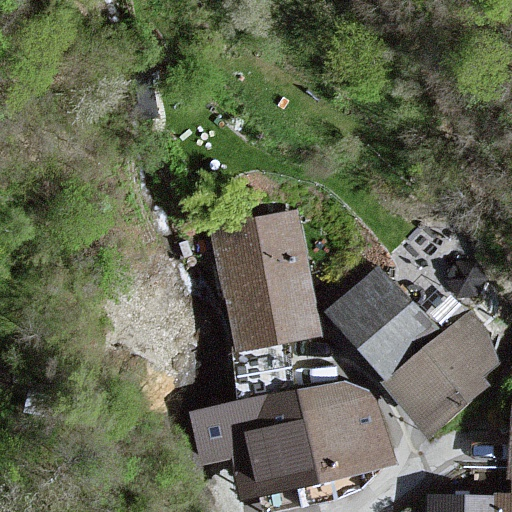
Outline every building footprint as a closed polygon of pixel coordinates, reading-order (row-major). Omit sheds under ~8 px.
[(294,217),(206,238),(229,363),(318,348),(294,217)] [(368,277),(321,318),(382,393),(431,343),(368,277)] [(440,338),(382,393),(421,452),(481,399),(475,392),(485,359),(488,344),(457,307),(431,325),(440,338)] [(362,391),(191,420),(211,510),(390,479),(362,391)] [(505,503),(503,511),(511,511),(511,400),(508,400),(505,503)] [(503,511),(505,503),(422,504),(421,511),(503,511)]
